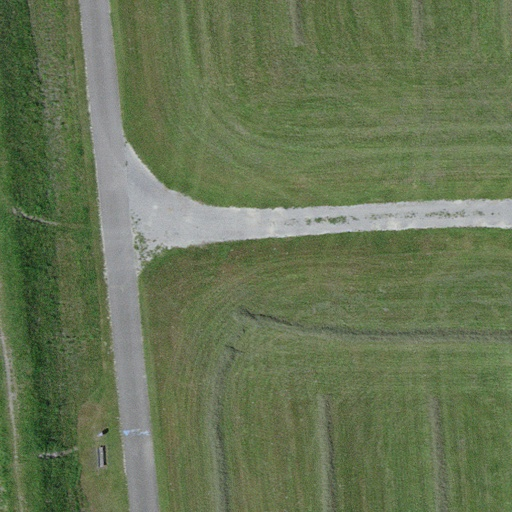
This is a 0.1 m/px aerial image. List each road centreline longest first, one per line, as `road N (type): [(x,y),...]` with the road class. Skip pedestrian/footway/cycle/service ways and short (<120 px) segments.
road 1 (track): [(158,511),(107,0)]
road 2 (track): [(129,225),(511,208)]
